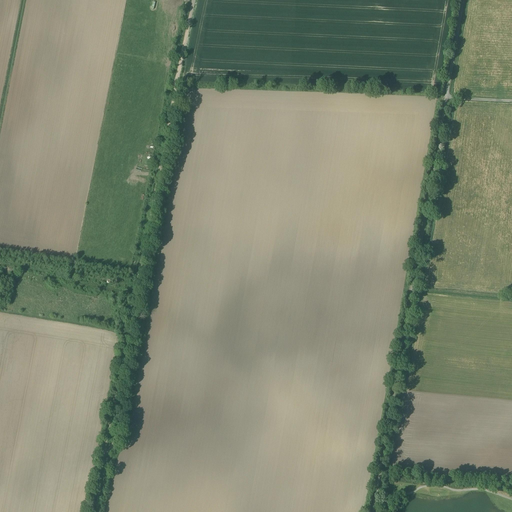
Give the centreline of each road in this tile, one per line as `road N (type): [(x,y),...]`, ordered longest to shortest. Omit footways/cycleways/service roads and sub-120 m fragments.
road 1 (track): [(194,0),(90,511)]
road 2 (unclassified): [(372,511),(463,0)]
